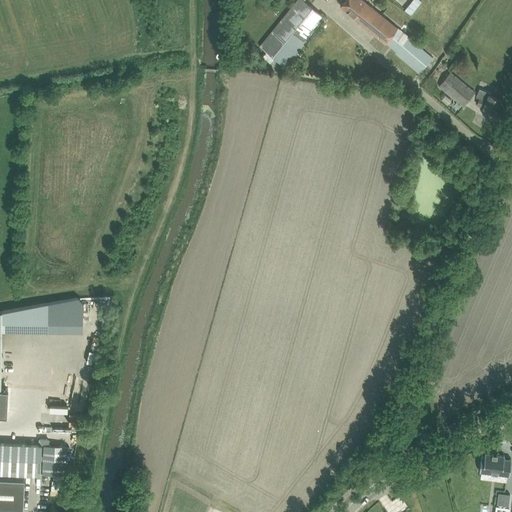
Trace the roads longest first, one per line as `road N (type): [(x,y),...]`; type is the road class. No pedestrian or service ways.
road 1 (track): [(90,511),(142,270),(187,142),(191,58)]
road 2 (unclassified): [(387,478),(384,443),(511,137)]
road 3 (tertiary): [(387,478),(511,405)]
